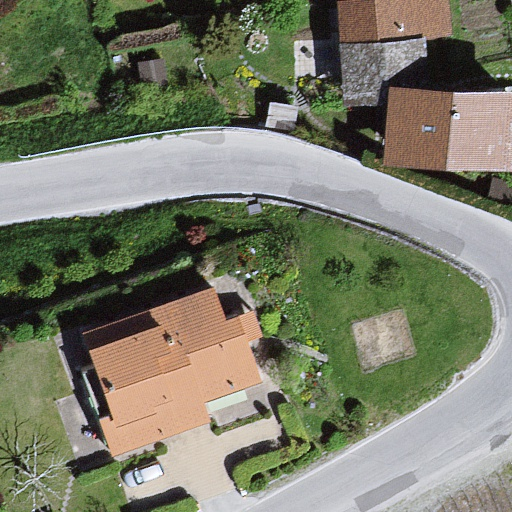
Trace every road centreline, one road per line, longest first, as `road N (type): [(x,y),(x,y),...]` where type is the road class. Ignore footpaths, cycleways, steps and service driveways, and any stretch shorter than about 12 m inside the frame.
road 1 (tertiary): [(0,209),(66,203),(172,175),(358,196),(500,256),(511,269)]
road 2 (tertiary): [(511,400),(307,511)]
